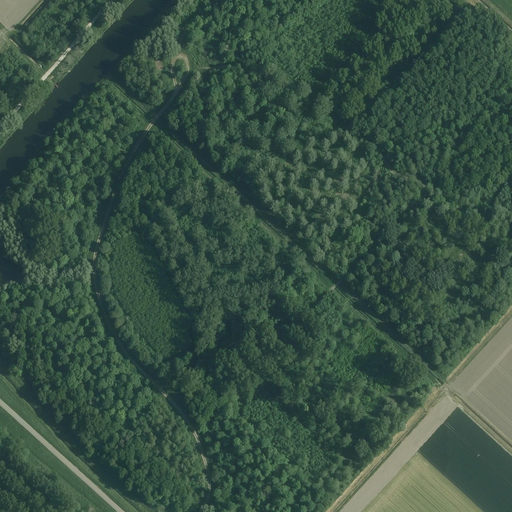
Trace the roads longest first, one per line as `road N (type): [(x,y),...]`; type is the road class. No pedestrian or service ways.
road 1 (track): [(0,129),(114,0)]
road 2 (unclassified): [(120,511),(0,402)]
